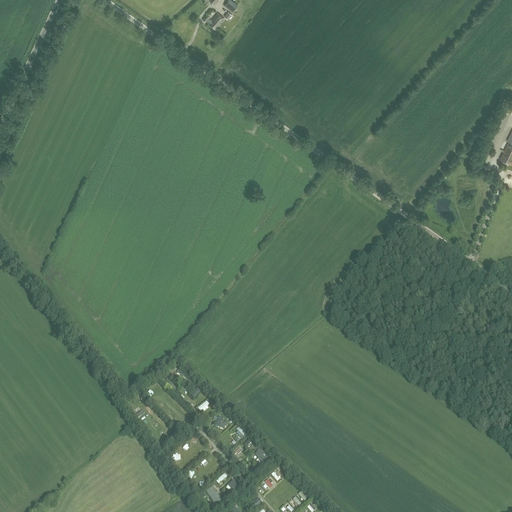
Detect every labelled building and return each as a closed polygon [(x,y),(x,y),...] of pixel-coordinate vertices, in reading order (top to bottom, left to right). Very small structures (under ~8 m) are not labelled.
[(228,0),(224,5),(232,12),(238,5),(232,0),(228,0)] [(229,12),(226,15),(233,22),(236,20),(229,12)] [(208,24),(215,30),(225,18),(218,13),(211,20),(209,18),(209,17),(206,15),(202,19),(205,22),(206,21),(209,23),(208,24)] [(511,131),(507,141),(511,143),(510,144),(508,143),(504,151),(501,149),(501,150),(504,152),(500,159),(511,165),(511,162),(511,131)] [(193,400),(203,393),(199,388),(189,395),(193,400)] [(223,419),(218,417),(215,426),(224,430),(226,425),(221,423),(223,419)] [(243,439),(248,435),(242,429),(237,433),(243,439)] [(243,445),(246,447),(254,439),(251,435),(246,439),(248,440),(243,445)] [(235,455),(234,455),(236,458),(244,452),(241,448),(234,453),(235,455)] [(266,460),(268,459),(267,458),(268,457),(263,451),(260,454),(258,452),(255,455),(265,466),(269,463),(266,460)] [(238,459),(242,463),(248,456),(245,453),(238,459)] [(274,472),(272,474),(278,482),(281,479),(274,472)] [(275,487),(272,483),(272,484),(269,479),(266,481),(272,489),(275,487)] [(239,487),(232,481),(227,486),(233,492),(239,487)] [(206,492),(213,503),(220,499),(212,487),(206,492)] [(293,502),(292,503),(298,509),(303,503),(296,496),(292,500),(293,502)] [(250,505),(254,509),(262,502),(258,498),(250,505)]
